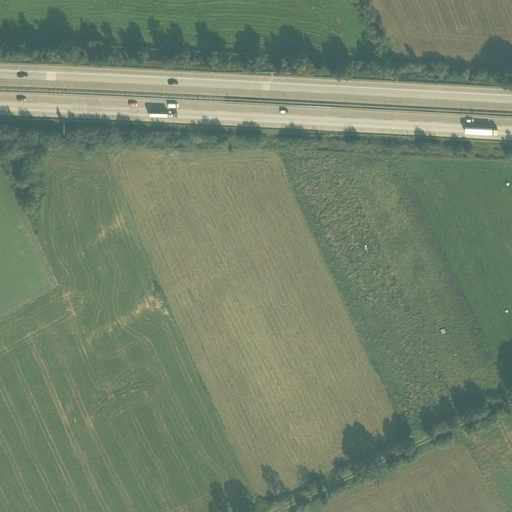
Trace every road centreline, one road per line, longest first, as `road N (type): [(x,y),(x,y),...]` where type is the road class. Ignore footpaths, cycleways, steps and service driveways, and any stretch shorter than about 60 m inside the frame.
road 1 (motorway): [(511,101),(0,75)]
road 2 (motorway): [(0,99),(511,124)]
road 3 (track): [(265,511),(511,394)]
